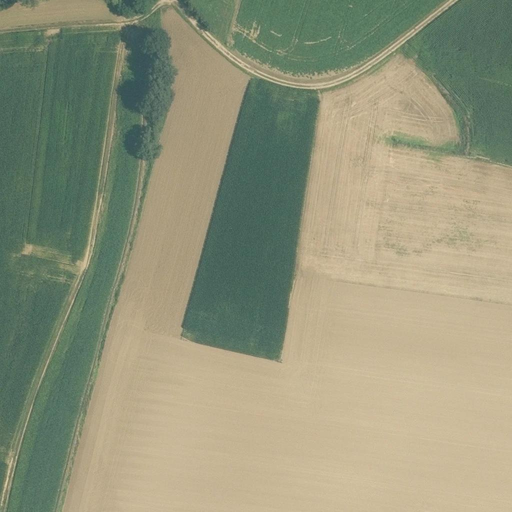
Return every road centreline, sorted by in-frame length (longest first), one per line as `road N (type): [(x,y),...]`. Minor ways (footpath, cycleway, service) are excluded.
road 1 (track): [(1,511),(33,394),(85,271),(127,29),(164,0)]
road 2 (track): [(171,0),(233,64),(260,80),(314,90),(377,65),(460,0)]
road 3 (track): [(139,18),(0,30)]
